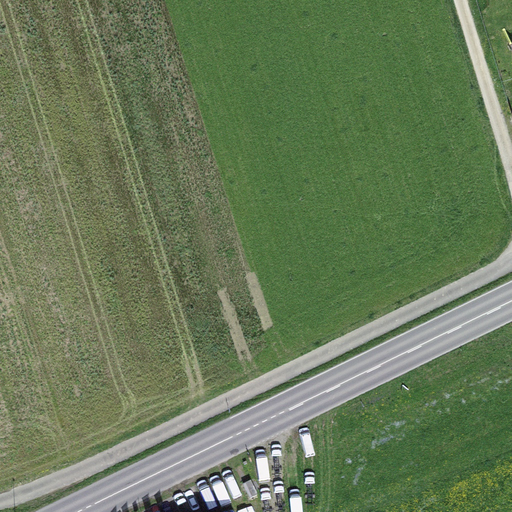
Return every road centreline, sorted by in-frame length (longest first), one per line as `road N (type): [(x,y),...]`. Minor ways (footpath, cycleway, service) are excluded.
road 1 (track): [(0,502),(511,267)]
road 2 (primary): [(511,299),(80,511)]
road 3 (track): [(511,164),(459,0)]
